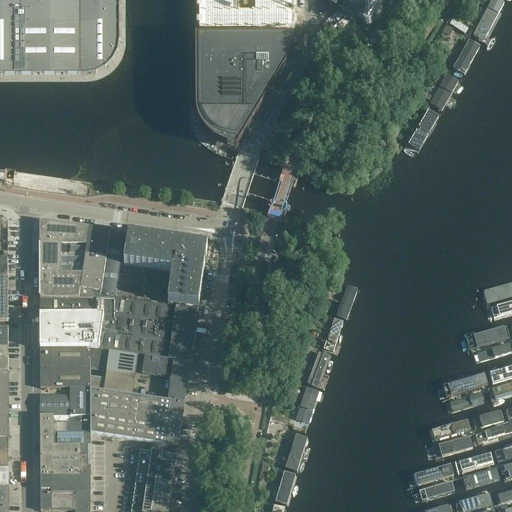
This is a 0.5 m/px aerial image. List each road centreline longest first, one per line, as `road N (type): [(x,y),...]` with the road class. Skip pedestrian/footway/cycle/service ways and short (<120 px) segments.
road 1 (unclassified): [(25,205),(26,511)]
road 2 (unclassified): [(187,511),(229,251),(221,235)]
road 3 (unclassified): [(221,235),(25,205)]
road 4 (unclassified): [(254,148),(309,52),(310,0)]
